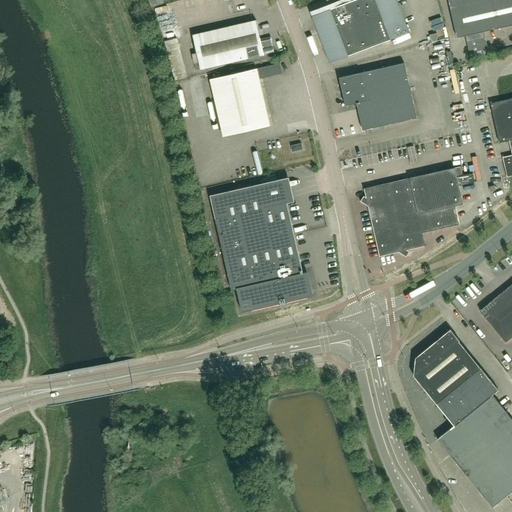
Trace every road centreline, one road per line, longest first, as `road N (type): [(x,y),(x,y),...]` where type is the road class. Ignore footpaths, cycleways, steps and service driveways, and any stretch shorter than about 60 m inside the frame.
road 1 (unclassified): [(345,223),(283,0)]
road 2 (secondary): [(50,389),(214,359)]
road 3 (secondary): [(357,358),(384,455),(415,511)]
road 4 (secondary): [(434,511),(411,475),(374,360)]
road 5 (secondary): [(337,325),(214,359)]
road 6 (secondary): [(214,359),(338,341)]
